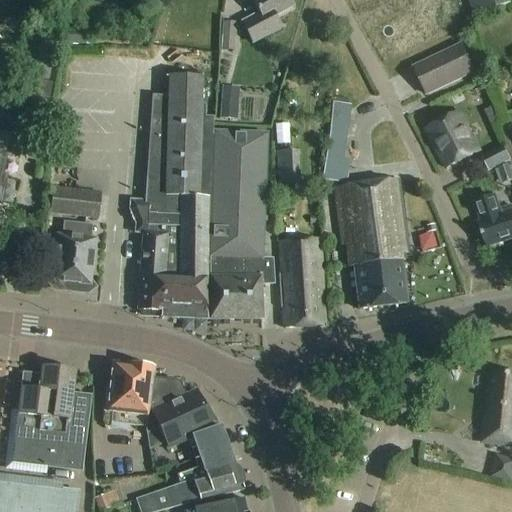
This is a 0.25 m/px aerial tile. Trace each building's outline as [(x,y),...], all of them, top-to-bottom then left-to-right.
[(292,9),(287,0),(252,0),(251,0),(259,15),(242,25),(253,46),(282,30),(275,18),(292,9)] [(511,5),(508,0),(468,0),(478,20),(511,5)] [(222,22),(220,52),(234,52),(236,23),(222,22)] [(66,35),(66,46),(85,46),(85,35),(66,35)] [(188,67),(216,68),(216,43),(189,43),(188,67)] [(38,80),(49,83),(56,48),(45,46),(38,80)] [(476,74),(463,46),(415,69),(428,97),(476,74)] [(193,320),(193,321),(207,322),(207,280),(207,260),(208,198),(222,198),(223,179),(208,178),(210,136),(203,124),(205,123),(205,119),(205,107),(201,107),(202,79),(201,79),(201,74),(197,74),(196,79),(175,79),(175,74),(170,74),(170,79),(169,79),(168,98),(151,97),(142,205),(129,204),(129,205),(134,206),(134,210),(140,216),(144,217),(137,312),(162,313),(162,319),(164,319),(163,320),(177,321),(177,319),(178,319),(178,321),(191,321),(191,320),(193,320)] [(39,82),(36,99),(50,101),(53,84),(39,82)] [(34,121),(45,123),(49,103),(38,101),(34,121)] [(220,120),(236,122),(238,103),(221,102),(220,120)] [(332,104),(321,182),(343,185),(346,162),(343,162),(351,106),(332,104)] [(447,171),(480,154),(473,139),(471,140),(466,130),(467,129),(460,115),(427,132),(447,171)] [(213,137),(213,119),(205,119),(205,123),(203,124),(210,136),(208,178),(223,179),(222,198),(208,198),(207,260),(210,260),(210,280),(209,280),(210,322),(262,321),(260,283),(273,282),(272,261),(261,261),(266,136),(215,134),(214,137),(213,137)] [(287,141),(286,123),(277,124),(277,142),(287,141)] [(482,159),(490,174),(511,163),(503,147),(482,159)] [(278,188),(300,186),(299,153),(276,154),(278,188)] [(499,170),(504,185),(511,182),(511,174),(510,167),(499,170)] [(399,182),(336,190),(343,247),(347,247),(350,269),(354,269),(359,312),(407,306),(401,263),(404,262),(404,256),(408,255),(399,182)] [(102,194),(54,188),(50,216),(98,222),(102,194)] [(475,204),(482,223),(478,224),(487,250),(511,241),(511,207),(501,211),(496,197),(475,204)] [(54,280),(58,284),(85,288),(89,284),(91,271),(93,272),(96,242),(90,241),(91,228),(64,225),(63,238),(57,237),(55,247),(53,267),(56,267),(54,280)] [(427,230),(428,237),(436,235),(435,229),(427,230)] [(324,328),(319,241),(277,244),(280,310),(283,312),(284,330),(324,328)] [(146,429),(147,420),(152,382),(153,380),(154,370),(112,365),(110,387),(107,389),(104,417),(109,418),(109,425),(146,429)] [(73,470),(75,471),(83,405),(81,405),(73,404),(75,384),(77,373),(39,369),(38,379),(23,377),(14,444),(12,465),(13,465),(13,463),(29,465),(29,467),(30,467),(30,465),(37,466),(46,467),(46,469),(47,469),(47,467),(63,469),(63,471),(64,471),(65,469),(73,470)] [(511,376),(490,374),(483,444),(511,447),(511,376)] [(147,420),(155,417),(187,401),(180,384),(153,380),(152,382),(147,420)] [(187,401),(155,417),(169,450),(184,443),(181,437),(209,425),(197,397),(187,401)] [(144,432),(153,446),(162,441),(152,427),(144,432)] [(201,505),(244,492),(243,489),(245,485),(245,481),(244,476),(243,473),(240,470),(237,467),(235,466),(233,462),(234,462),(221,428),(189,441),(199,473),(179,480),(180,485),(135,502),(137,511),(166,511),(200,503),(201,505)] [(491,476),(511,480),(511,456),(497,453),(491,476)] [(0,511),(76,511),(79,494),(43,490),(43,492),(27,490),(28,488),(26,488),(26,490),(10,488),(11,486),(0,484),(0,511)] [(116,493),(94,501),(97,511),(106,511),(121,507),(116,493)] [(246,511),(244,502),(196,511),(246,511)]
